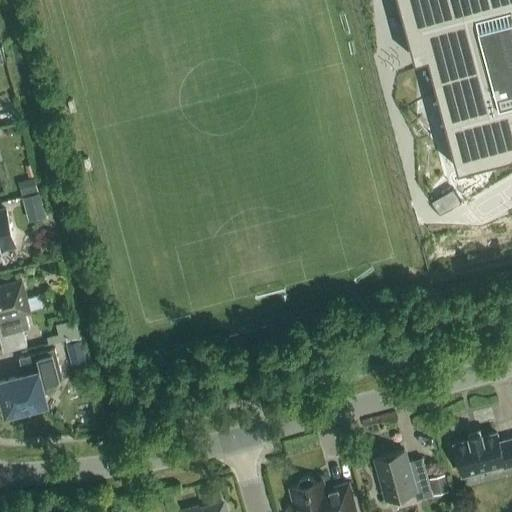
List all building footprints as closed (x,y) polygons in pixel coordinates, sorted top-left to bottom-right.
[(511,0),(398,0),(414,58),(427,55),(457,167),(511,152),(511,0)] [(35,177),(19,181),(22,195),(39,190),(35,177)] [(432,201),(441,215),(462,202),(454,188),(432,201)] [(30,220),(46,216),(40,192),(23,196),(30,220)] [(6,208),(0,210),(0,248),(1,249),(15,245),(6,208)] [(22,280),(0,285),(0,318),(4,318),(8,333),(0,334),(0,339),(3,351),(27,345),(23,329),(30,327),(26,312),(30,311),(22,280)] [(85,317),(66,320),(68,337),(87,334),(85,317)] [(82,338),(67,342),(73,362),(87,358),(82,338)] [(63,377),(55,347),(19,357),(23,374),(0,380),(0,385),(2,394),(0,397),(0,403),(6,407),(7,412),(22,408),(30,413),(35,405),(46,402),(43,391),(46,386),(59,383),(63,377)] [(505,466),(511,464),(511,438),(499,442),(497,432),(482,436),(481,433),(469,436),(470,439),(454,443),(462,474),(504,463),(505,466)] [(376,457),(387,498),(414,491),(416,499),(433,495),(423,457),(407,461),(404,449),(376,457)] [(444,474),(431,478),(435,494),(449,491),(444,474)] [(296,511),(357,511),(349,482),(325,488),(323,479),(314,481),(314,479),(308,476),(301,478),(298,483),(299,485),(290,487),(296,511)] [(225,511),(223,502),(199,509),(199,506),(181,511),(225,511)]
